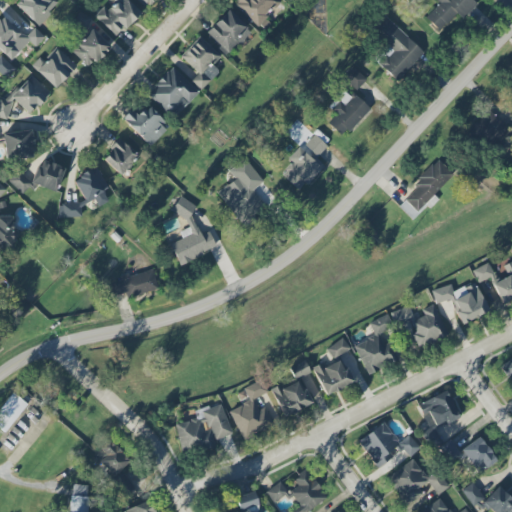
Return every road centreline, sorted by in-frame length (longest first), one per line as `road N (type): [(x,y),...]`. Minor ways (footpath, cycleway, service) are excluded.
road 1 (residential): [(0,375),(56,349),(200,309),(258,281),(357,197),(511,34)]
road 2 (residential): [(511,334),(255,468),(182,487)]
road 3 (residential): [(190,511),(161,446),(56,349)]
road 4 (residential): [(191,0),(76,122)]
